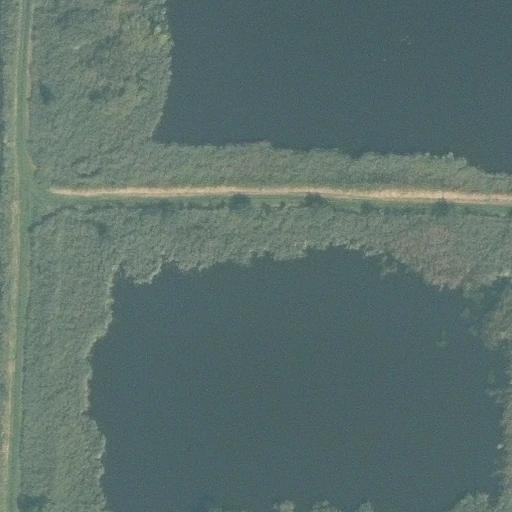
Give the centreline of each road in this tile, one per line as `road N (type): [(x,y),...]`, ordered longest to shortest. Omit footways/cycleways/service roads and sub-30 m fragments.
road 1 (track): [(27,201),(216,198),(511,211)]
road 2 (track): [(27,201),(18,511)]
road 3 (track): [(32,0),(27,201)]
